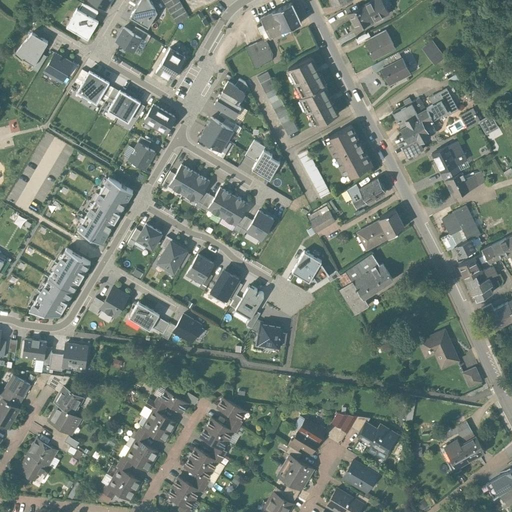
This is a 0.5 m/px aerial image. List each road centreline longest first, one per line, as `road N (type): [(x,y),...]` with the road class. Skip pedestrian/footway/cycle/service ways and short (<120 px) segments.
road 1 (tertiary): [(304,0),(511,402)]
road 2 (residential): [(142,201),(301,293)]
road 3 (residential): [(0,317),(63,330),(104,264)]
road 4 (residential): [(139,511),(203,400)]
road 5 (residential): [(179,103),(230,13),(248,0)]
road 6 (residential): [(178,138),(283,200)]
